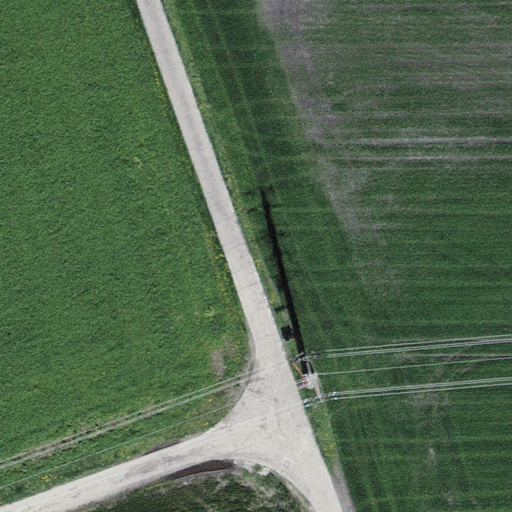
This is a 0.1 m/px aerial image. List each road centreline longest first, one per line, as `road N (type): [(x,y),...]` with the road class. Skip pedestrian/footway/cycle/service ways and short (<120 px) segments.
road 1 (track): [(325,511),(146,0)]
road 2 (track): [(292,416),(23,511)]
